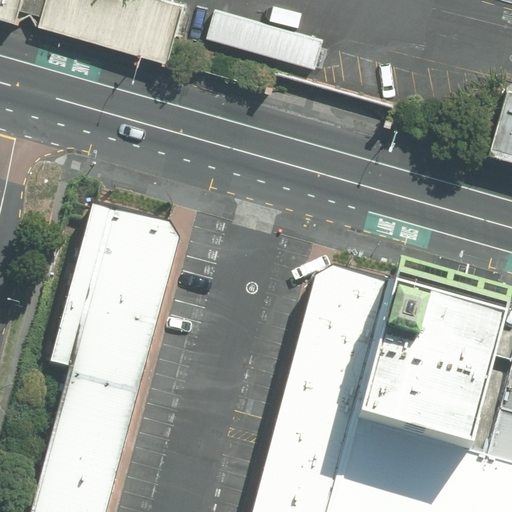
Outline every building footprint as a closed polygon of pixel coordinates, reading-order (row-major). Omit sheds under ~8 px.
[(0,0),(0,17),(15,22),(20,0),(0,0)] [(184,2),(176,0),(44,0),(37,29),(166,66),(184,2)] [(325,40),(216,10),(207,40),(316,70),(325,40)] [(511,86),(510,86),(493,146),(511,151),(511,86)] [(103,511),(177,244),(166,227),(89,204),(46,364),(71,372),(31,511),(103,511)] [(332,511),(355,428),(395,286),(332,269),(313,280),(250,511),(332,511)] [(355,428),(477,462),(491,412),(511,334),(511,304),(506,303),(398,273),(395,286),(355,428)] [(511,334),(491,412),(511,418),(511,334)] [(511,418),(491,412),(477,462),(511,471),(511,418)] [(332,511),(511,511),(511,471),(477,462),(355,428),(332,511)]
